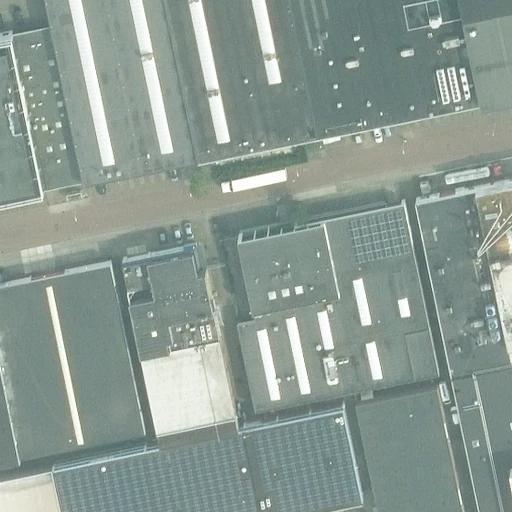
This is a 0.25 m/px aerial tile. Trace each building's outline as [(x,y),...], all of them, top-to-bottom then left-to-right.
[(511,0),(47,0),(52,24),(12,33),(12,32),(0,34),(0,197),(44,188),(43,187),(83,179),(84,181),(511,92),(511,0)] [(206,169),(220,167),(218,154),(204,157),(206,169)] [(511,511),(511,178),(417,198),(480,511),(511,511)] [(255,408),(439,371),(404,200),(238,234),(255,317),(237,320),(255,408)] [(196,244),(122,259),(157,429),(160,440),(238,424),(236,412),(218,324),(206,267),(201,268),(196,244)] [(0,460),(145,431),(111,262),(0,284),(0,460)] [(463,511),(438,384),(356,401),(378,511),(463,511)] [(53,462),(0,473),(0,511),(297,511),(297,510),(363,496),(344,402),(238,424),(160,440),(53,462)]
